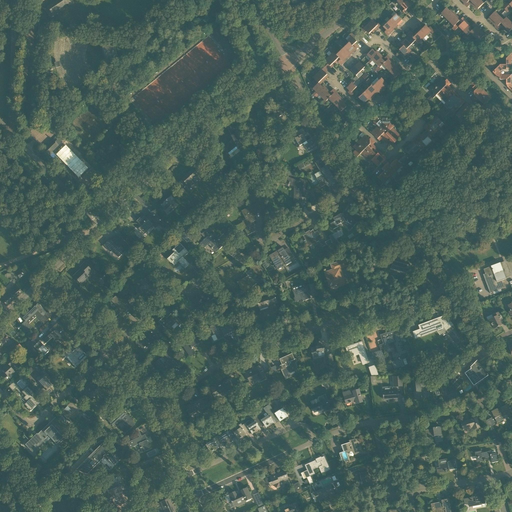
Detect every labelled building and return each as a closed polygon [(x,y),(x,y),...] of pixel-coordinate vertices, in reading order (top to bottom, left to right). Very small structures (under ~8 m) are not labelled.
[(74,3),(71,0),(56,0),(44,9),(51,19),(63,10),(61,7),(67,4),(69,7),(74,3)] [(483,4),(479,0),(478,0),(472,6),(475,9),(476,7),(478,9),(483,4)] [(411,5),(406,1),(401,6),(405,10),(403,12),(405,14),(410,9),(408,8),(411,5)] [(441,15),(445,18),(451,13),(446,8),(444,11),(442,9),(438,14),(440,16),(441,15)] [(489,20),(492,23),(499,16),(494,12),(489,17),(491,19),(489,20)] [(445,18),(449,23),(456,15),(453,13),(452,14),(451,13),(445,18)] [(393,18),(390,15),(389,16),(398,26),(403,22),(396,15),(393,18)] [(459,18),(456,15),(449,23),(454,27),(455,25),(456,26),(460,22),(457,20),(459,18)] [(387,23),(394,30),(398,26),(389,16),(387,17),(390,20),(387,23)] [(498,26),(501,23),(503,21),(499,16),(492,23),(495,26),(496,25),(498,26)] [(501,26),(503,29),(510,22),(506,18),(503,21),(501,23),(502,25),(501,26)] [(368,24),(373,30),(374,31),(377,29),(376,27),(377,26),(379,27),(381,25),(377,22),(375,24),(372,20),(368,24)] [(462,24),(460,22),(456,26),(458,28),(458,27),(462,31),(469,24),(467,22),(465,23),(464,22),(462,24)] [(511,23),(510,22),(503,29),(506,32),(508,30),(509,32),(511,28),(511,23)] [(394,30),(387,23),(382,28),(383,29),(382,30),(384,33),(385,31),(387,34),(390,31),(391,33),(394,30)] [(368,24),(366,26),(364,25),(360,28),(362,30),(365,33),(366,32),(369,34),(373,30),(368,24)] [(462,37),(464,39),(467,36),(469,33),(472,30),(471,29),(472,27),(469,24),(462,31),(465,34),(462,37)] [(432,34),(434,32),(429,27),(428,28),(426,26),(421,30),(427,35),(430,32),(432,34)] [(236,48),(233,44),(219,27),(211,34),(217,42),(218,41),(229,54),(236,48)] [(475,27),(472,30),(469,33),(474,37),(481,30),(478,27),(477,29),(475,27)] [(418,30),(416,33),(422,40),(427,35),(421,30),(420,32),(418,30)] [(483,33),(481,30),(474,37),(478,42),(483,37),(484,39),(487,36),(485,34),(483,36),(482,34),(483,33)] [(349,35),(351,37),(347,41),(349,43),(352,46),(357,42),(354,39),(355,38),(351,33),(349,35)] [(413,38),(418,44),(422,40),(416,33),(413,36),(414,37),(413,38)] [(54,34),(50,36),(50,45),(50,55),(45,71),(51,74),(57,81),(63,93),(67,94),(70,92),(78,87),(81,85),(88,81),(106,69),(109,67),(103,42),(98,41),(85,39),(78,38),(66,36),(57,34),(54,34)] [(411,45),(414,43),(417,46),(418,44),(413,38),(410,36),(408,37),(407,36),(404,38),(411,45)] [(403,46),(409,51),(410,52),(411,51),(408,48),(411,45),(404,38),(401,41),(403,43),(401,44),(403,46)] [(345,47),(350,52),(351,51),(353,52),(356,50),(352,46),(349,43),(345,47)] [(116,52),(115,47),(112,48),(111,46),(110,45),(109,45),(109,46),(105,47),(108,60),(108,61),(109,61),(108,60),(115,59),(114,57),(117,56),(116,52)] [(400,54),(405,59),(407,57),(410,53),(410,52),(409,51),(403,46),(399,50),(401,53),(400,54)] [(350,52),(345,47),(340,51),(347,58),(350,55),(348,54),(350,52)] [(338,58),(336,55),(333,53),(330,50),(329,51),(332,54),(329,57),(336,64),(339,61),(337,59),(338,58)] [(366,58),(368,56),(371,59),(376,54),(372,50),(370,52),(368,51),(364,55),(366,58)] [(347,58),(340,51),(336,55),(338,58),(341,61),(343,59),(344,61),(347,58)] [(371,59),(368,62),(370,64),(373,61),(375,64),(382,57),(379,54),(378,55),(376,54),(371,59)] [(336,64),(329,57),(325,61),(330,66),(331,65),(333,66),(336,64)] [(375,64),(378,66),(375,69),(376,71),(380,68),(382,65),(385,62),(384,61),(385,60),(382,57),(375,64)] [(385,62),(382,65),(387,69),(393,63),(391,60),(389,61),(388,60),(385,62)] [(356,65),(355,66),(360,72),(365,68),(358,61),(355,64),(356,65)] [(396,65),(393,63),(387,69),(391,74),(396,68),(395,67),(396,65)] [(506,80),(510,75),(503,75),(502,75),(499,72),(502,69),(506,69),(506,65),(500,65),(492,72),(500,80),(506,80)] [(349,69),(356,76),(360,72),(355,66),(354,68),(352,66),(349,69)] [(394,77),(392,79),(395,81),(399,77),(398,75),(400,73),(396,68),(391,74),(394,77)] [(314,71),(323,79),(324,78),(325,79),(328,76),(322,70),(319,72),(316,69),(314,71)] [(321,81),(323,79),(314,71),(313,72),(316,75),(313,78),(318,83),(320,85),(322,82),(321,81)] [(379,76),(382,73),(377,77),(380,80),(377,83),(384,90),(387,87),(385,85),(387,84),(384,81),(379,76)] [(443,88),(444,88),(446,86),(446,82),(440,77),(428,89),(434,94),(431,97),(433,99),(437,94),(443,88)] [(349,94),(351,96),(354,94),(352,92),(356,88),(353,84),(355,82),(353,80),(348,84),(349,86),(347,88),(351,93),(349,94)] [(323,88),(320,85),(318,83),(315,86),(314,85),(310,89),(312,91),(313,90),(317,93),(323,88)] [(377,91),(378,92),(380,91),(381,92),(384,90),(377,83),(373,87),(377,91)] [(375,92),(377,91),(373,87),(372,85),(367,90),(374,97),(377,94),(375,92)] [(472,88),(475,91),(474,92),(474,95),(487,108),(489,106),(486,103),(491,98),(479,86),(478,87),(476,85),(472,88)] [(319,95),(321,97),(328,91),(325,88),(324,89),(323,88),(317,93),(317,94),(314,96),(316,98),(319,95)] [(437,94),(446,103),(448,101),(452,97),(444,88),(443,88),(437,94)] [(371,99),(374,97),(367,90),(365,92),(362,89),(360,91),(363,94),(368,99),(370,98),(371,99)] [(328,99),(331,96),(329,95),(331,94),(328,91),(321,97),(324,100),(321,103),(323,104),(326,101),(328,99)] [(363,94),(361,92),(355,97),(357,100),(360,103),(361,104),(362,104),(363,103),(364,104),(367,101),(368,99),(363,94)] [(334,93),(331,96),(328,99),(333,103),(339,97),(337,94),(335,95),(334,93)] [(337,107),(342,102),(341,101),(342,99),(339,97),(333,103),(335,106),(332,109),(334,110),(337,107)] [(452,109),(455,112),(458,109),(462,105),(459,103),(460,102),(455,97),(452,97),(448,101),(446,103),(444,105),(450,111),(452,109)] [(264,104),(261,106),(265,111),(275,104),(272,99),(269,101),(268,98),(263,101),(264,104)] [(346,107),(342,102),(337,107),(340,111),(338,113),(341,115),(345,110),(344,109),(346,107)] [(265,126),(284,113),(286,117),(295,111),(292,107),(290,109),(286,103),(286,104),(282,107),(280,105),(278,107),(278,108),(273,111),(273,110),(272,111),(274,113),(268,117),(266,113),(260,117),(265,126)] [(460,111),(458,109),(455,112),(454,113),(460,120),(463,117),(466,119),(474,111),(468,104),(463,110),(461,110),(460,111)] [(38,125),(35,122),(37,121),(33,116),(31,118),(27,122),(23,125),(30,132),(38,125)] [(427,130),(432,136),(444,125),(440,121),(436,116),(430,122),(430,123),(429,125),(430,126),(430,128),(427,130)] [(386,131),(388,132),(391,128),(392,127),(395,125),(394,124),(391,126),(389,124),(383,124),(379,120),(379,121),(376,118),(375,120),(375,122),(377,125),(377,126),(379,127),(383,131),(386,131)] [(251,129),(254,131),(258,134),(260,131),(256,129),(257,128),(254,125),(252,127),(251,129)] [(384,132),(383,131),(379,127),(377,126),(370,133),(377,139),(384,132)] [(400,137),(396,133),(391,128),(388,132),(385,134),(394,143),(400,137)] [(296,132),(298,137),(295,139),(300,146),(303,144),(309,152),(313,150),(310,145),(314,142),(312,138),(306,141),(304,137),(306,135),(302,129),(296,132)] [(425,145),(425,146),(426,147),(432,141),(429,139),(432,136),(427,130),(421,136),(421,137),(420,139),(421,140),(421,141),(419,143),(423,147),(425,145)] [(357,157),(362,152),(361,152),(368,146),(370,144),(370,141),(361,131),(360,131),(361,132),(358,135),(359,135),(362,138),(352,147),(356,151),(353,153),(352,153),(357,157)] [(243,146),(237,134),(232,136),(234,139),(223,148),(227,152),(230,155),(238,148),(238,149),(243,146)] [(53,140),(43,149),(48,155),(49,155),(61,167),(64,164),(52,152),(58,145),(62,142),(57,137),(53,140)] [(424,148),(423,147),(419,143),(416,141),(418,143),(416,145),(415,145),(413,144),(412,145),(410,145),(408,148),(407,148),(405,149),(405,150),(405,151),(409,155),(413,152),(416,156),(424,148)] [(370,161),(372,160),(376,155),(368,146),(361,152),(362,152),(370,161)] [(451,165),(455,160),(448,154),(444,160),(451,165)] [(376,155),(372,160),(375,163),(374,164),(378,167),(384,160),(379,155),(376,155)] [(411,161),(405,156),(405,155),(404,156),(404,157),(403,157),(399,162),(402,165),(405,168),(411,161)] [(315,163),(320,172),(315,175),(316,178),(321,186),(321,187),(326,184),(327,186),(329,187),(327,183),(328,183),(330,186),(336,182),(332,175),(331,175),(322,159),(323,159),(317,162),(315,163)] [(399,162),(396,159),(395,160),(395,161),(390,165),(393,169),(396,172),(402,165),(399,162)] [(481,168),(488,171),(491,161),(484,159),(481,168)] [(387,164),(386,164),(381,169),(384,172),(387,175),(389,177),(392,180),(393,179),(391,177),(396,172),(393,169),(390,165),(388,163),(387,164)] [(187,174),(193,180),(198,175),(197,173),(200,170),(197,166),(194,169),(193,169),(187,174)] [(93,167),(78,176),(80,180),(82,179),(84,182),(97,174),(93,167)] [(215,180),(217,179),(218,181),(222,178),(220,176),(221,176),(218,172),(213,177),(215,180)] [(377,178),(378,179),(380,180),(377,183),(380,186),(383,183),(389,177),(387,175),(384,172),(379,176),(379,177),(378,177),(377,178)] [(187,174),(182,179),(179,182),(184,187),(186,186),(188,189),(194,184),(191,181),(193,180),(187,174)] [(302,203),(302,198),(299,198),(300,189),(301,189),(305,180),(300,179),(299,182),(287,177),(284,183),(284,184),(288,186),(288,185),(289,185),(295,187),(294,203),(302,203)] [(158,202),(160,204),(158,206),(161,210),(163,208),(164,208),(174,199),(168,193),(164,197),(163,196),(164,197),(162,199),(161,198),(158,202)] [(193,203),(200,209),(201,209),(203,207),(195,199),(192,202),(193,203)] [(190,205),(194,209),(187,216),(190,219),(200,209),(193,203),(190,205)] [(242,222),(243,222),(235,226),(236,227),(239,232),(244,229),(248,235),(255,231),(253,226),(255,225),(253,222),(256,220),(254,217),(257,215),(256,212),(260,210),(256,203),(241,211),(246,220),(242,222)] [(357,222),(347,214),(344,216),(345,217),(343,218),(341,214),(333,218),(334,221),(330,224),(333,229),(338,227),(337,225),(344,222),(352,228),(357,222)] [(144,234),(147,230),(153,224),(143,215),(137,221),(141,226),(138,229),(144,234)] [(219,249),(223,246),(217,240),(219,238),(208,226),(200,233),(205,239),(200,243),(204,247),(209,242),(213,246),(212,248),(215,252),(219,249)] [(322,239),(320,235),(317,231),(314,233),(313,230),(310,232),(310,230),(305,233),(306,234),(303,236),(305,240),(306,240),(309,246),(322,239)] [(110,238),(110,239),(104,246),(110,253),(112,251),(119,257),(126,251),(119,244),(117,246),(110,238)] [(330,239),(325,242),(328,248),(333,245),(330,239)] [(172,263),(177,259),(185,268),(189,264),(182,257),(184,255),(185,256),(188,252),(185,249),(183,250),(180,247),(167,259),(171,262),(172,263)] [(287,255),(284,250),(283,248),(277,251),(278,251),(270,256),(278,270),(282,267),(281,264),(284,262),(286,265),(292,262),(290,260),(294,257),(292,253),(287,255)] [(338,286),(346,284),(344,280),(343,280),(342,278),(344,278),(340,269),(347,266),(345,260),(331,265),(333,270),(325,273),(329,283),(332,282),(333,286),(338,284),(338,286)] [(409,268),(407,266),(393,262),(391,269),(405,272),(409,271),(409,268)] [(79,272),(78,271),(73,276),(80,284),(88,277),(87,275),(91,271),(84,263),(79,267),(81,269),(79,272)] [(501,266),(500,263),(491,266),(491,267),(483,269),(487,279),(485,279),(490,294),(491,294),(490,293),(505,287),(503,280),(506,279),(505,276),(510,275),(506,264),(501,266)] [(20,269),(15,274),(19,278),(24,274),(20,269)] [(245,278),(237,283),(243,292),(258,283),(251,270),(246,273),(248,277),(245,279),(245,278)] [(139,289),(139,290),(144,295),(144,294),(145,293),(152,287),(153,288),(158,284),(149,274),(144,279),(147,282),(139,289)] [(16,285),(13,288),(0,299),(6,306),(22,292),(16,285)] [(307,286),(303,287),(302,286),(299,287),(298,285),(292,287),(293,291),(295,297),(293,298),(295,302),(295,301),(302,299),(303,302),(303,301),(311,298),(311,299),(307,286)] [(214,299),(212,295),(209,291),(205,293),(201,295),(202,296),(198,299),(197,298),(193,300),(198,308),(214,299)] [(122,313),(122,314),(127,309),(115,295),(110,300),(113,303),(113,302),(117,307),(109,314),(113,319),(117,315),(119,314),(119,313),(121,311),(122,313)] [(277,302),(275,296),(275,295),(257,301),(257,302),(256,302),(255,303),(254,304),(255,305),(255,307),(256,307),(258,307),(259,307),(269,304),(273,314),(277,312),(274,303),(277,302)] [(32,327),(28,323),(26,322),(35,313),(40,319),(42,317),(46,321),(49,319),(45,314),(46,313),(37,304),(34,308),(23,318),(25,321),(21,325),(25,332),(29,330),(32,327)] [(233,311),(237,322),(244,319),(240,308),(233,311)] [(491,323),(493,326),(494,329),(502,325),(499,320),(503,319),(499,312),(496,314),(493,315),(494,317),(487,320),(489,324),(491,323)] [(173,330),(178,325),(181,322),(172,313),(172,314),(170,316),(166,319),(164,317),(165,317),(159,322),(170,333),(173,330)] [(452,325),(446,316),(443,318),(442,317),(419,326),(420,330),(413,332),(416,338),(423,335),(437,330),(436,327),(442,325),(446,330),(452,325)] [(186,319),(181,323),(187,330),(191,327),(186,320),(186,319)] [(231,323),(228,325),(221,328),(218,323),(210,327),(214,335),(215,334),(218,340),(223,337),(222,336),(231,332),(235,331),(231,323)] [(53,334),(54,333),(62,342),(68,337),(68,336),(68,337),(66,335),(67,335),(56,324),(41,339),(44,342),(53,334)] [(203,332),(199,324),(195,326),(199,334),(203,332)] [(407,345),(403,346),(397,329),(380,335),(382,339),(383,339),(386,345),(395,342),(398,352),(392,354),(394,360),(394,361),(391,362),(394,370),(397,369),(403,367),(405,366),(405,365),(414,362),(412,356),(409,357),(406,350),(408,349),(407,345)] [(136,343),(139,346),(139,347),(139,348),(140,347),(142,349),(142,350),(141,349),(149,341),(153,345),(156,342),(146,331),(142,334),(144,336),(143,338),(142,337),(136,343)] [(0,348),(9,340),(3,334),(0,337),(0,348)] [(188,337),(190,339),(182,344),(190,356),(195,353),(192,349),(193,349),(191,346),(195,344),(196,344),(199,342),(195,336),(193,334),(188,337)] [(29,341),(25,343),(25,344),(32,356),(37,354),(29,341)] [(367,363),(366,361),(368,360),(362,341),(345,347),(347,351),(348,351),(351,357),(360,354),(363,365),(367,363)] [(8,350),(13,354),(21,347),(17,342),(8,350)] [(312,357),(318,356),(318,357),(324,355),(326,363),(333,362),(332,354),(325,355),(324,351),(323,349),(324,349),(324,348),(323,348),(323,345),(316,347),(316,348),(311,349),(311,348),(312,357)] [(85,355),(78,347),(67,357),(75,365),(79,361),(77,358),(80,355),(80,356),(81,355),(80,355),(82,353),(85,356),(85,355)] [(386,360),(383,350),(371,354),(374,364),(386,360)] [(161,358),(159,360),(155,363),(163,373),(166,371),(168,370),(169,369),(171,367),(173,369),(173,368),(177,365),(177,366),(178,366),(167,353),(163,357),(161,359),(161,358)] [(299,370),(294,360),(292,354),(279,359),(282,365),(283,365),(284,367),(281,368),(286,379),(291,377),(290,374),(299,370)] [(2,376),(3,377),(6,380),(8,378),(10,379),(13,376),(12,374),(16,371),(12,366),(15,363),(10,358),(1,366),(2,366),(5,368),(2,371),(4,373),(2,376)] [(473,364),(471,367),(472,368),(465,373),(474,385),(487,376),(479,363),(476,365),(474,364),(473,364)] [(375,365),(369,367),(372,376),(379,375),(375,365)] [(251,372),(250,373),(246,375),(250,382),(259,378),(260,380),(265,377),(260,366),(255,368),(255,370),(251,372)] [(49,394),(51,392),(52,391),(52,390),(49,388),(52,385),(50,382),(52,380),(44,370),(42,372),(44,374),(40,378),(41,379),(38,381),(44,388),(40,391),(46,397),(47,397),(48,397),(48,396),(48,395),(49,395),(49,394)] [(392,376),(393,387),(403,387),(402,376),(392,376)] [(219,395),(219,394),(228,391),(229,393),(234,390),(229,379),(224,382),(225,384),(216,388),(215,386),(211,388),(213,394),(218,393),(219,395)] [(428,392),(429,392),(429,387),(422,387),(421,380),(413,381),(414,394),(416,394),(416,398),(421,397),(421,399),(422,399),(422,398),(428,398),(428,392)] [(80,395),(86,401),(87,401),(85,400),(94,390),(102,398),(107,393),(106,393),(97,383),(99,385),(97,387),(98,387),(97,388),(95,385),(92,381),(92,382),(83,391),(84,392),(80,395)] [(8,387),(13,391),(18,386),(14,382),(8,387)] [(26,408),(29,411),(30,411),(31,411),(34,409),(33,408),(36,405),(36,404),(37,403),(38,404),(41,401),(27,386),(22,391),(26,396),(24,397),(28,401),(24,404),(27,407),(26,408)] [(397,401),(397,396),(396,388),(391,389),(391,387),(382,387),(383,391),(384,400),(388,400),(389,401),(397,401)] [(343,394),(344,396),(346,404),(350,403),(351,402),(353,402),(353,401),(356,401),(357,404),(357,403),(362,401),(362,402),(358,390),(343,394)] [(312,405),(314,412),(318,411),(320,410),(319,410),(321,410),(321,409),(324,408),(325,411),(325,410),(330,408),(330,409),(325,397),(320,399),(321,401),(312,405)] [(202,398),(195,402),(195,403),(193,404),(193,403),(186,407),(188,409),(187,410),(188,411),(188,410),(190,414),(198,410),(199,411),(206,408),(202,398)] [(283,403),(284,404),(274,411),(276,413),(275,414),(279,419),(280,421),(281,419),(282,420),(283,419),(283,418),(287,416),(286,414),(291,410),(289,407),(291,405),(287,400),(283,403)] [(215,401),(212,402),(218,415),(219,415),(221,414),(221,415),(225,413),(224,410),(220,412),(218,407),(215,401)] [(78,409),(76,406),(71,402),(66,407),(66,408),(65,409),(65,410),(62,414),(66,419),(70,423),(80,413),(78,410),(78,409)] [(218,415),(212,402),(214,405),(210,407),(215,417),(219,415),(218,415)] [(261,420),(263,423),(266,427),(268,426),(269,425),(273,422),(272,420),(274,419),(276,421),(279,419),(275,414),(276,413),(274,411),(273,410),(270,404),(266,407),(269,412),(267,414),(268,416),(265,417),(263,414),(262,414),(259,416),(260,416),(259,416),(261,420)] [(491,412),(495,418),(497,423),(504,419),(502,417),(508,414),(509,416),(511,416),(511,415),(511,411),(509,406),(508,406),(507,404),(503,406),(503,407),(504,407),(504,408),(499,411),(498,408),(491,412)] [(92,413),(90,411),(88,409),(84,413),(86,415),(88,418),(92,413)] [(119,419),(125,425),(121,429),(124,433),(134,424),(131,421),(132,420),(125,413),(126,413),(122,409),(109,422),(112,425),(119,419)] [(254,420),(255,421),(251,424),(249,420),(246,423),(248,426),(247,426),(249,429),(252,433),(254,432),(255,431),(260,428),(258,426),(263,423),(261,420),(259,416),(259,415),(255,418),(256,419),(254,420)] [(486,420),(489,426),(495,424),(493,417),(486,420)] [(461,424),(461,425),(462,425),(463,430),(474,427),(475,429),(480,427),(477,418),(469,420),(470,421),(466,422),(466,421),(461,422),(461,424)] [(39,444),(38,443),(41,440),(42,441),(45,439),(46,438),(48,436),(56,444),(63,438),(50,423),(51,422),(51,421),(37,435),(34,437),(31,440),(30,441),(26,445),(32,451),(39,444)] [(234,432),(236,435),(238,439),(240,438),(242,438),(242,437),(246,435),(244,432),(249,429),(247,426),(248,426),(246,423),(242,425),(241,424),(238,425),(240,428),(234,432)] [(435,442),(437,442),(443,441),(441,426),(433,427),(433,429),(424,430),(425,433),(422,433),(423,438),(426,438),(427,441),(431,440),(431,437),(434,436),(435,442)] [(220,439),(222,442),(224,446),(226,445),(228,444),(232,441),(231,439),(236,435),(234,432),(232,429),(229,431),(228,430),(222,434),(221,433),(218,435),(220,439)] [(139,437),(131,441),(123,444),(126,450),(139,444),(141,447),(140,448),(142,452),(146,450),(146,451),(150,449),(146,441),(147,440),(145,435),(141,436),(138,430),(136,431),(139,437)] [(213,441),(203,447),(204,449),(205,451),(208,449),(211,452),(212,451),(213,451),(214,450),(218,447),(217,445),(222,442),(220,439),(218,435),(212,440),(213,441)] [(495,439),(496,446),(503,444),(500,437),(499,436),(495,439)] [(90,459),(89,457),(80,466),(81,468),(78,471),(86,474),(87,473),(96,464),(100,460),(109,469),(116,462),(103,443),(100,439),(89,450),(94,454),(90,459)] [(344,452),(346,451),(346,453),(353,451),(354,455),(362,452),(362,451),(363,451),(362,450),(358,439),(341,445),(341,446),(342,445),(344,452)] [(428,454),(428,450),(421,451),(421,456),(422,458),(429,457),(428,454)] [(475,452),(475,453),(476,458),(478,457),(478,458),(479,458),(480,461),(479,461),(479,462),(485,460),(491,459),(492,463),(498,462),(496,453),(490,455),(489,451),(482,453),(481,451),(475,452)] [(330,470),(326,461),(324,456),(321,458),(321,457),(317,459),(318,461),(310,465),(309,463),(305,465),(309,475),(314,473),(312,470),(319,467),(322,473),(330,470)] [(439,465),(439,468),(437,468),(437,473),(446,472),(446,471),(456,469),(455,461),(447,462),(447,463),(439,465)] [(148,479),(152,477),(154,481),(159,479),(160,479),(160,478),(163,477),(161,473),(160,473),(158,470),(159,469),(157,464),(144,470),(148,479)] [(281,486),(279,483),(280,483),(279,482),(288,478),(286,471),(271,476),(270,476),(267,477),(270,486),(275,484),(276,488),(281,486)] [(338,472),(331,475),(334,482),(340,480),(338,472)] [(362,482),(361,482),(363,490),(367,488),(367,487),(375,485),(374,485),(372,478),(370,479),(369,477),(368,472),(360,474),(362,482)] [(297,491),(300,489),(302,488),(299,482),(294,485),(297,491)] [(325,488),(311,494),(313,498),(317,497),(319,501),(329,496),(330,500),(336,497),(330,484),(325,486),(325,488)] [(110,493),(104,496),(106,502),(113,499),(114,502),(118,500),(120,505),(126,503),(123,495),(122,491),(126,489),(124,485),(114,489),(109,491),(110,493)] [(231,500),(233,505),(234,507),(246,502),(251,500),(251,499),(252,499),(247,487),(241,490),(242,493),(237,495),(235,491),(231,493),(233,499),(231,500)] [(483,492),(474,494),(474,496),(473,496),(473,497),(463,499),(464,505),(468,504),(469,507),(472,507),(482,505),(482,504),(485,504),(485,501),(483,492)] [(265,505),(262,499),(259,493),(253,495),(259,508),(265,505)] [(162,507),(163,510),(164,511),(174,511),(173,507),(172,508),(171,505),(174,503),(172,497),(171,497),(155,505),(154,503),(150,505),(153,511),(162,507)] [(450,511),(449,499),(441,500),(442,502),(438,503),(431,504),(431,507),(431,508),(432,508),(432,511),(450,511)] [(280,511),(299,511),(296,503),(290,506),(290,507),(283,510),(280,511)]
